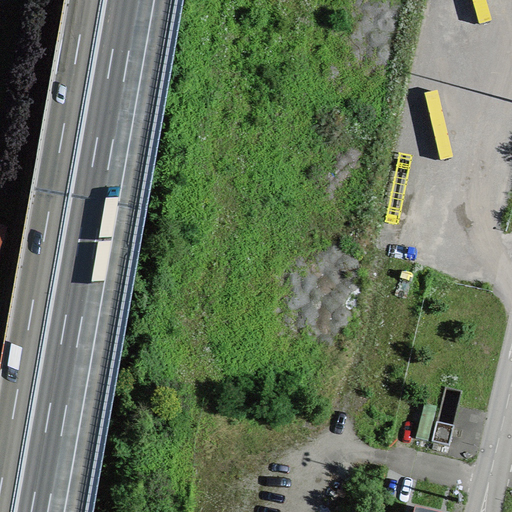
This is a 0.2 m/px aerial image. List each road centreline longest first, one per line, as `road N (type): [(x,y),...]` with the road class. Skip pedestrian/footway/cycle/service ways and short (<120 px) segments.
road 1 (motorway): [(50,511),(137,0)]
road 2 (motorway): [(91,0),(6,511)]
